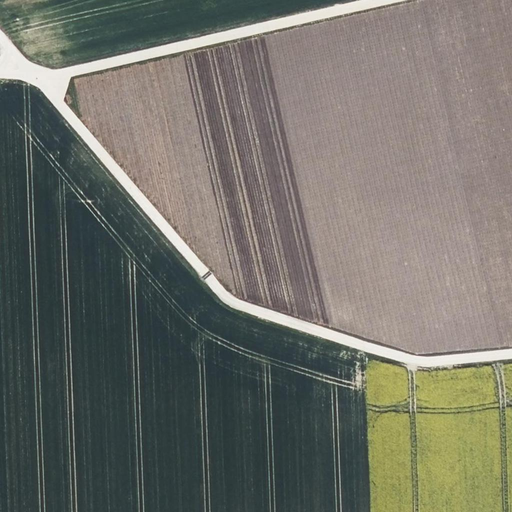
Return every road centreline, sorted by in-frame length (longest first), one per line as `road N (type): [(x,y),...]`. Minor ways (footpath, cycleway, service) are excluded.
road 1 (track): [(511,353),(417,361),(230,310),(26,72)]
road 2 (unclassified): [(26,72),(387,0)]
